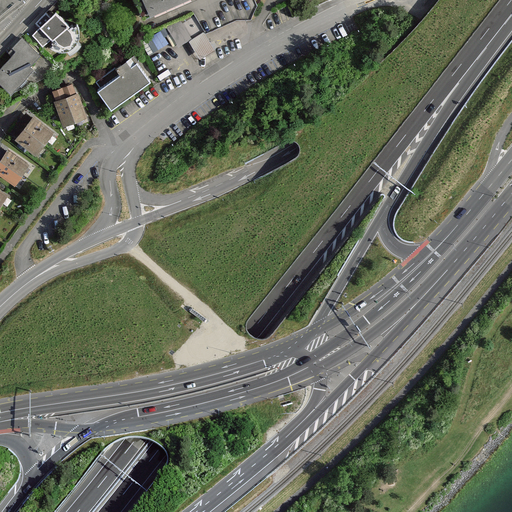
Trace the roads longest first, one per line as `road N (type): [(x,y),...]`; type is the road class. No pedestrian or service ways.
road 1 (motorway): [(109,511),(507,5)]
road 2 (motorway): [(454,28),(77,511)]
road 3 (motorway): [(454,28),(299,146),(186,198)]
road 4 (primary): [(293,348),(180,383),(0,412)]
road 5 (motorway): [(381,217),(507,5)]
road 6 (primary): [(92,428),(214,400),(315,365)]
road 7 (residential): [(0,134),(44,90),(78,76),(109,139),(127,154)]
road 8 (primary): [(315,365),(375,331),(447,269)]
road 9 (residential): [(255,59),(161,121),(127,154)]
road 10 (motorway): [(293,348),(320,319),(381,217)]
road 11 (motorway): [(198,511),(305,418)]
road 12 (primary): [(405,277),(293,348)]
road 13 (residential): [(367,0),(255,59)]
road 14 (motorway): [(405,277),(315,365)]
